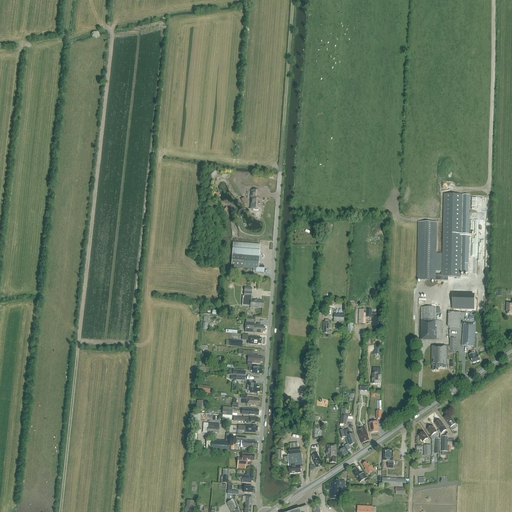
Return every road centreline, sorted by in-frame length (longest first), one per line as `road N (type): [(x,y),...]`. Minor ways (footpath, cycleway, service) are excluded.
road 1 (unclassified): [(262,511),(256,495),(280,173)]
road 2 (tertiary): [(272,511),(511,350)]
